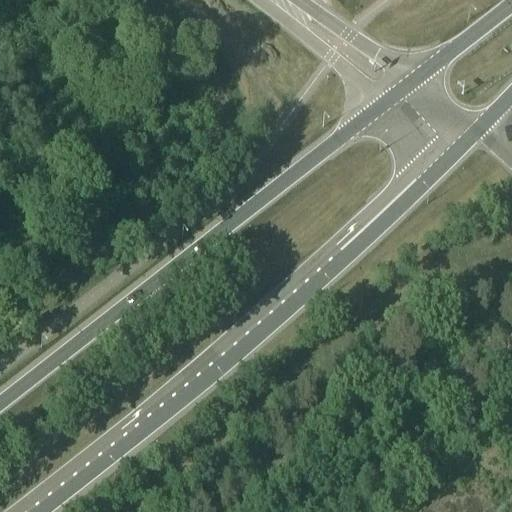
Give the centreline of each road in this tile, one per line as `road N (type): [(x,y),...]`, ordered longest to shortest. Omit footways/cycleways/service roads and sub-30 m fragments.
road 1 (primary): [(42,511),(189,396),(478,130)]
road 2 (primary): [(386,102),(0,404)]
road 3 (primary): [(415,79),(319,15),(292,11)]
road 4 (primary): [(292,11),(303,35),(386,102)]
road 5 (primary): [(511,5),(415,79)]
